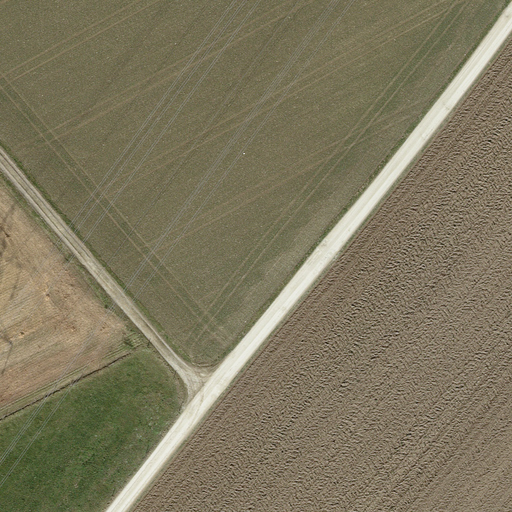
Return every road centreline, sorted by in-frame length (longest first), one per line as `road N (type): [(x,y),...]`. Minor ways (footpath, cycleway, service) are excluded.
road 1 (track): [(511,5),(117,511)]
road 2 (track): [(206,401),(0,159)]
